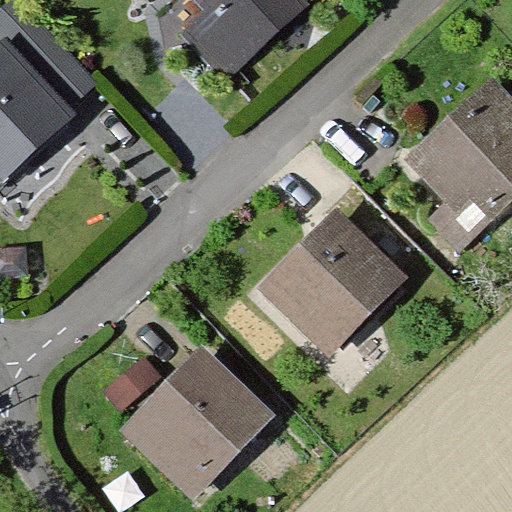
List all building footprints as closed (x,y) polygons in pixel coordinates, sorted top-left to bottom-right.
[(307,6),(301,0),(195,0),(207,13),(184,35),(227,81),(307,6)] [(0,39),(6,46),(66,110),(92,86),(11,1),(0,11),(0,39)] [(6,46),(0,51),(0,187),(74,118),(66,110),(6,46)] [(511,203),(511,106),(490,83),(407,162),(450,206),(429,226),(458,255),(511,203)] [(402,283),(337,217),(261,291),(326,358),(402,283)] [(269,419),(201,353),(121,435),(190,501),(269,419)]
